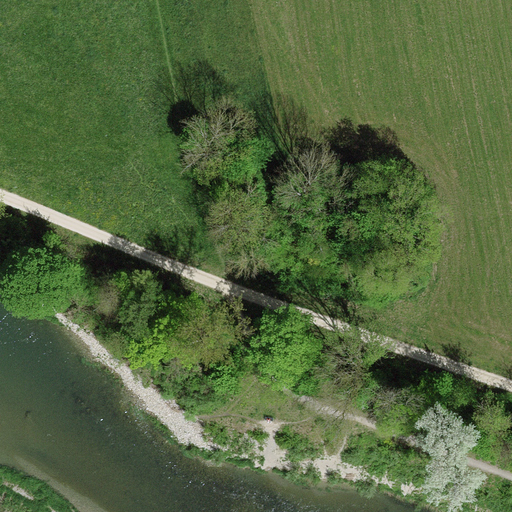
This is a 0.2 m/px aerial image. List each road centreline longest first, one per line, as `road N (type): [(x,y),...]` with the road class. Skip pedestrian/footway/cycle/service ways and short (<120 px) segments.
road 1 (track): [(229,281),(511,377)]
road 2 (track): [(0,197),(229,281)]
